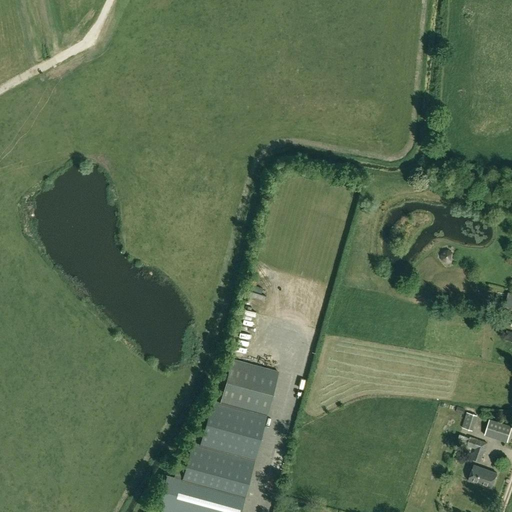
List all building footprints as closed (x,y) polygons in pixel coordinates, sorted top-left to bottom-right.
[(452,252),(445,257),(448,262),(456,258),(452,252)] [(241,511),(280,373),(233,360),(220,404),(213,402),(201,446),(193,444),(183,481),(167,477),(157,511),(241,511)] [(462,428),(473,431),(478,415),(466,412),(462,428)] [(511,427),(511,426),(490,419),(485,435),(508,442),(511,427)] [(468,444),(467,447),(475,449),(472,458),(481,462),(488,443),(471,437),(470,439),(459,435),(457,440),(468,444)] [(492,488),(497,473),(474,465),(469,480),(492,488)]
